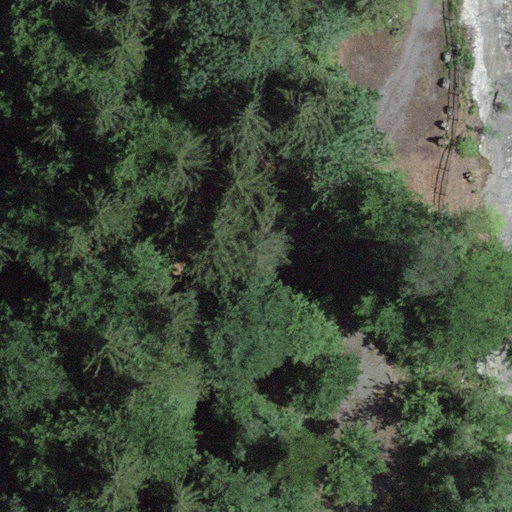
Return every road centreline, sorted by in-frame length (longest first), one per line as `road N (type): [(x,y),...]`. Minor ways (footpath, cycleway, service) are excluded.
road 1 (track): [(422,0),(360,180),(293,257),(345,292),(370,438),(338,511)]
road 2 (track): [(293,257),(172,437),(150,511)]
